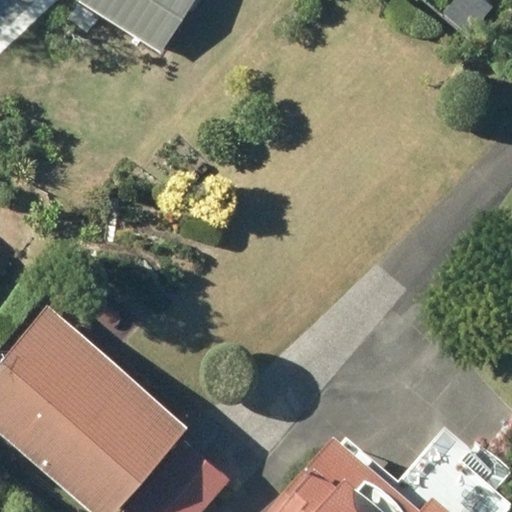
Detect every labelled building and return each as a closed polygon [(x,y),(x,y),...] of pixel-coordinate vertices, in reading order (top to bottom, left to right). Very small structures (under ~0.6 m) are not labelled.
[(177,0),(75,0),(149,45),(177,0)] [(417,0),(445,23),(456,11),(444,1),(444,0),(417,0)] [(0,345),(0,445),(76,511),(88,511),(166,424),(33,307),(0,345)] [(491,511),(500,503),(426,440),(380,493),(325,446),(268,511),(491,511)] [(172,442),(110,511),(187,511),(216,480),(172,442)]
